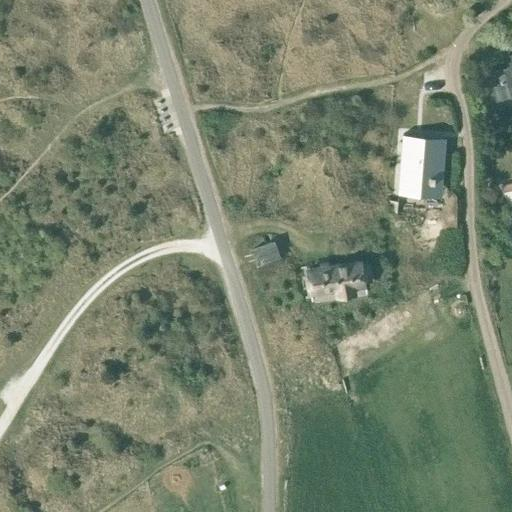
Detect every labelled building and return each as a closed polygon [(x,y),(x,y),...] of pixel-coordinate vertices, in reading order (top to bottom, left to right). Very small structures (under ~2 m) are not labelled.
[(511,55),(506,57),(509,68),(489,73),(496,100),(511,95),(511,55)] [(402,134),(397,194),(398,194),(398,190),(432,192),(436,141),(403,138),(403,134),(402,134)] [(511,182),(499,186),(501,193),(511,190),(511,182)] [(389,202),(388,213),(396,214),(397,203),(389,202)] [(256,267),(280,258),(274,241),(250,249),(256,267)] [(338,297),(354,294),(353,286),(364,285),(361,263),(306,271),(310,293),(337,289),(338,297)]
